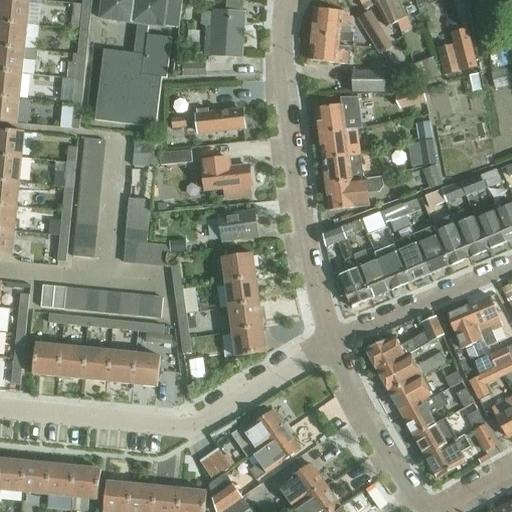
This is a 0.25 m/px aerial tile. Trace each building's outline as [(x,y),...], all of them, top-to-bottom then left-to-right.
[(0,0),(0,22),(27,26),(30,1),(21,0),(0,0)] [(102,0),(100,21),(137,26),(134,56),(104,52),(96,123),(156,130),(162,79),(166,79),(171,38),(147,35),(148,27),(163,29),(163,27),(179,29),(182,0),(188,0),(213,3),(213,0),(102,0)] [(388,28),(397,23),(401,33),(402,33),(394,10),(388,0),(358,0),(365,11),(376,5),(388,28)] [(388,0),(394,10),(402,33),(411,29),(406,17),(398,0),(388,0)] [(70,29),(80,30),(89,31),(92,7),(83,6),(73,5),(70,29)] [(202,14),(201,24),(205,26),(204,56),(212,57),(240,58),(242,7),(230,6),(230,15),(226,14),(214,14),(214,15),(202,14)] [(315,10),(313,36),(353,39),(353,34),(351,34),(351,27),(352,27),(353,19),(351,17),(349,17),(349,13),(315,10)] [(371,13),(358,20),(379,55),(392,47),(371,13)] [(0,47),(37,52),(37,51),(25,49),(27,26),(0,22),(0,47)] [(466,29),(450,33),(454,46),(460,73),(476,69),(466,29)] [(80,30),(78,55),(87,56),(89,31),(80,30)] [(313,36),(310,61),(347,65),(348,52),(349,47),(352,47),(353,39),(313,36)] [(95,38),(94,46),(102,47),(103,39),(95,38)] [(487,44),(494,70),(511,65),(511,52),(509,40),(487,44)] [(437,49),(444,77),(460,73),(454,46),(437,49)] [(0,73),(22,75),(23,61),(37,61),(37,52),(0,47),(0,73)] [(67,81),(75,81),(84,82),(87,56),(78,55),(73,55),(72,64),(68,64),(67,81)] [(440,76),(433,59),(415,66),(422,82),(440,76)] [(205,64),(183,66),(184,77),(206,75),(205,64)] [(414,65),(402,69),(407,82),(419,77),(414,65)] [(511,85),(511,69),(491,74),(495,89),(511,85)] [(353,92),(385,92),(385,71),(353,71),(353,92)] [(0,97),(20,100),(22,75),(0,73),(0,97)] [(478,75),(469,77),(472,93),(481,91),(478,75)] [(75,81),(73,106),(82,107),(84,82),(75,81)] [(425,89),(412,91),(414,104),(427,102),(425,89)] [(20,100),(0,97),(0,123),(17,125),(20,100)] [(343,106),(316,109),(320,135),(357,130),(363,129),(359,99),(342,100),(343,106)] [(79,131),(82,107),(73,106),(70,130),(79,131)] [(199,134),(244,129),(242,112),(209,116),(208,110),(197,111),(199,134)] [(171,119),(173,130),(187,129),(185,118),(171,119)] [(415,124),(419,142),(432,139),(429,122),(415,124)] [(0,155),(22,158),(25,133),(0,130),(0,155)] [(358,137),(357,130),(320,135),(323,161),(361,157),(358,137)] [(105,152),(106,141),(84,139),(83,149),(105,152)] [(136,142),(135,155),(159,157),(160,144),(136,142)] [(420,162),(436,160),(434,143),(417,146),(420,162)] [(67,163),(76,164),(78,149),(68,148),(67,163)] [(83,149),(82,160),(104,162),(105,152),(83,149)] [(175,153),(159,154),(160,166),(192,163),(191,151),(177,153),(175,153)] [(22,158),(0,155),(0,180),(20,182),(22,158)] [(158,169),(159,157),(135,155),(133,167),(154,169),(158,169)] [(364,180),(361,157),(323,161),(327,185),(364,180)] [(82,160),(81,171),(103,173),(104,162),(82,160)] [(200,175),(196,178),(197,187),(201,190),(206,190),(206,191),(251,185),(249,168),(231,170),(230,160),(203,163),(204,174),(200,175)] [(67,163),(65,187),(74,188),(76,164),(67,163)] [(422,171),(429,190),(443,186),(436,166),(422,171)] [(133,167),(132,177),(153,179),(154,169),(133,167)] [(81,171),(80,182),(102,184),(103,173),(81,171)] [(496,171),(481,177),(486,189),(502,184),(496,171)] [(132,177),(131,188),(151,190),(153,179),(132,177)] [(470,195),(486,189),(481,177),(466,182),(470,195)] [(370,206),(368,194),(380,192),(384,187),(382,178),(364,180),(327,185),(330,212),(370,206)] [(20,182),(0,180),(0,205),(17,207),(20,182)] [(80,182),(79,192),(101,195),(102,184),(80,182)] [(461,183),(441,190),(447,204),(466,197),(461,183)] [(65,187),(62,212),(71,213),(74,188),(65,187)] [(131,188),(130,199),(150,201),(151,190),(131,188)] [(446,204),(447,204),(441,190),(440,190),(440,192),(424,197),(429,209),(446,203),(446,204)] [(79,192),(78,203),(100,205),(101,195),(79,192)] [(130,199),(129,210),(149,212),(150,201),(130,199)] [(417,200),(401,205),(406,217),(421,211),(417,200)] [(78,203),(77,214),(99,216),(100,205),(78,203)] [(17,207),(0,205),(0,230),(15,231),(17,207)] [(390,223),(406,217),(401,205),(385,211),(390,223)] [(508,243),(511,241),(511,205),(499,211),(498,208),(495,210),(508,243)] [(129,210),(128,221),(148,222),(149,212),(129,210)] [(476,217),(475,218),(488,251),(508,243),(495,210),(492,211),(493,214),(477,221),(476,217)] [(462,211),(452,216),(469,259),(488,251),(475,218),(466,221),(462,211)] [(62,212),(62,215),(60,236),(68,237),(71,213),(62,212)] [(222,242),(259,237),(255,212),(218,217),(222,242)] [(381,213),(362,221),(365,230),(368,235),(388,228),(381,213)] [(77,214),(76,225),(98,227),(99,216),(77,214)] [(450,267),(469,259),(452,216),(443,220),(446,228),(436,232),(438,237),(437,237),(450,267)] [(128,221),(127,231),(147,233),(148,222),(128,221)] [(343,227),(341,228),(371,300),(391,292),(378,262),(372,265),(366,251),(354,254),(347,237),(365,230),(362,221),(343,227)] [(76,225),(75,235),(97,238),(98,227),(76,225)] [(352,308),(371,300),(341,228),(324,235),(327,246),(339,241),(348,265),(345,266),(348,275),(340,278),(352,308)] [(434,228),(414,236),(430,275),(450,267),(437,237),(435,232),(434,228)] [(15,231),(0,230),(0,255),(12,257),(15,231)] [(126,242),(137,243),(146,244),(147,233),(127,231),(126,242)] [(75,235),(74,246),(96,248),(97,238),(75,235)] [(57,261),(57,262),(66,263),(68,237),(60,236),(59,247),(57,261)] [(404,240),(394,244),(393,245),(394,247),(395,247),(410,284),(430,275),(414,236),(404,240)] [(185,239),(169,240),(170,252),(186,251),(185,239)] [(124,264),(135,265),(137,243),(126,242),(124,264)] [(135,265),(145,266),(147,244),(146,244),(137,243),(135,265)] [(145,266),(156,267),(158,245),(147,244),(145,266)] [(156,267),(166,268),(168,246),(158,245),(156,267)] [(74,246),(73,257),(95,259),(96,248),(74,246)] [(380,261),(378,262),(391,292),(410,284),(395,247),(394,247),(391,248),(383,252),(381,248),(375,250),(380,261)] [(226,283),(256,279),(253,254),(222,258),(226,283)] [(175,291),(183,290),(179,265),(171,267),(175,291)] [(256,279),(226,283),(229,307),(259,303),(256,279)] [(44,286),(42,307),(53,308),(55,287),(44,286)] [(55,287),(53,308),(65,309),(67,288),(55,287)] [(78,289),(67,288),(65,309),(76,311),(78,289)] [(76,311),(87,312),(89,291),(78,289),(76,311)] [(183,290),(175,291),(178,315),(186,314),(183,290)] [(87,312),(97,313),(99,292),(89,291),(87,312)] [(97,313),(108,314),(110,293),(99,292),(97,313)] [(108,314),(119,315),(121,294),(110,293),(108,314)] [(119,315),(129,316),(132,295),(121,294),(119,315)] [(22,295),(20,310),(28,311),(30,296),(22,295)] [(129,316),(140,317),(142,296),(132,295),(129,316)] [(140,317),(151,318),(153,297),(142,296),(140,317)] [(151,318),(162,319),(164,298),(153,297),(151,318)] [(491,298),(470,306),(487,348),(498,344),(493,331),(502,327),(491,298)] [(259,303),(229,307),(232,332),(263,328),(259,303)] [(464,351),(473,347),(479,360),(474,362),(479,376),(495,368),(490,356),(486,349),(487,348),(470,306),(449,315),(464,351)] [(20,310),(17,334),(26,335),(28,311),(20,310)] [(186,314),(178,315),(182,339),(190,338),(186,314)] [(64,325),(65,316),(50,315),(49,324),(64,325)] [(65,316),(64,325),(88,327),(89,319),(65,316)] [(444,335),(436,317),(421,324),(425,333),(410,341),(403,345),(398,336),(366,350),(378,372),(444,335)] [(89,319),(88,327),(113,330),(114,321),(89,319)] [(114,321),(113,330),(138,332),(139,323),(114,321)] [(139,323),(138,332),(147,333),(146,343),(172,346),(173,337),(163,336),(163,335),(164,326),(139,323)] [(263,328),(232,332),(236,357),(266,353),(263,328)] [(17,334),(15,359),(23,360),(26,335),(17,334)] [(416,367),(414,365),(409,355),(444,336),(444,335),(378,372),(390,393),(446,362),(440,354),(416,367)] [(190,338),(182,339),(184,354),(191,352),(190,338)] [(59,378),(62,347),(37,345),(34,376),(59,378)] [(62,347),(59,378),(83,381),(86,350),(62,347)] [(511,359),(507,348),(490,356),(495,368),(496,368),(511,361),(511,359)] [(86,350),(83,381),(108,383),(111,352),(86,350)] [(111,352),(108,383),(133,385),(136,355),(111,352)] [(136,355),(133,385),(158,388),(161,357),(136,355)] [(12,384),(21,385),(23,360),(15,359),(12,384)] [(425,376),(446,364),(446,362),(390,393),(402,415),(431,399),(430,398),(436,395),(425,376)] [(504,377),(499,368),(469,382),(478,402),(491,396),(486,386),(504,377)] [(450,389),(462,383),(458,372),(445,380),(450,389)] [(473,404),(466,390),(456,395),(464,409),(473,404)] [(432,400),(431,399),(402,415),(415,436),(436,424),(431,415),(450,405),(444,393),(432,400)] [(511,437),(511,398),(496,407),(498,412),(495,414),(509,439),(511,437)] [(243,426),(231,435),(248,458),(258,451),(287,430),(274,411),(245,430),(243,426)] [(467,418),(474,431),(486,452),(497,445),(487,425),(486,425),(478,411),(467,418)] [(436,424),(415,436),(426,457),(458,439),(447,418),(436,424)] [(287,430),(258,451),(258,452),(254,455),(261,464),(250,472),(257,482),(301,451),(287,430)] [(459,440),(458,439),(426,457),(439,479),(468,463),(462,452),(471,447),(466,436),(459,440)] [(218,449),(211,454),(200,462),(212,479),(230,467),(218,449)] [(0,491),(24,494),(27,463),(3,461),(0,488),(0,491)] [(49,496),(52,466),(27,463),(24,494),(49,496)] [(278,487),(291,505),(296,501),(298,504),(326,485),(312,464),(278,487)] [(73,499),(76,468),(52,466),(49,496),(73,499)] [(76,468),(73,499),(99,501),(102,470),(76,468)] [(225,474),(208,487),(212,498),(217,511),(251,511),(243,500),(244,500),(233,484),(225,474)] [(105,511),(131,511),(134,486),(108,484),(105,511)] [(291,505),(295,511),(332,511),(341,506),(326,485),(298,504),(296,501),(291,505)] [(155,511),(158,489),(134,486),(131,511),(155,511)] [(179,511),(182,491),(158,489),(155,511),(179,511)] [(182,491),(179,511),(204,511),(207,493),(182,491)] [(511,511),(511,501),(496,510),(497,511),(511,511)]
